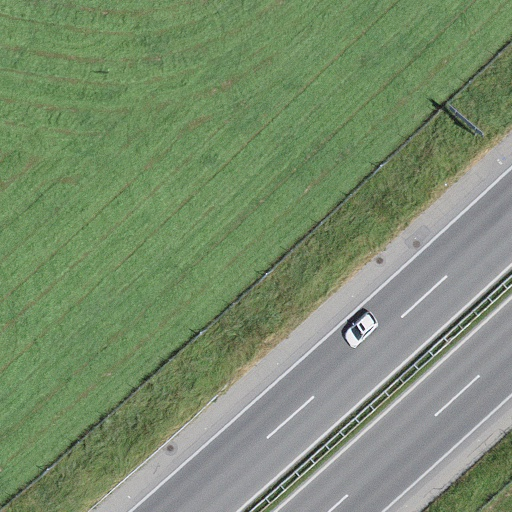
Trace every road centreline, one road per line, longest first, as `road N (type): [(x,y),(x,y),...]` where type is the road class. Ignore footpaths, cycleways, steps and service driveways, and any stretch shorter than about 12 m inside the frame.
road 1 (motorway): [(511,200),(167,511)]
road 2 (motorway): [(316,511),(511,333)]
